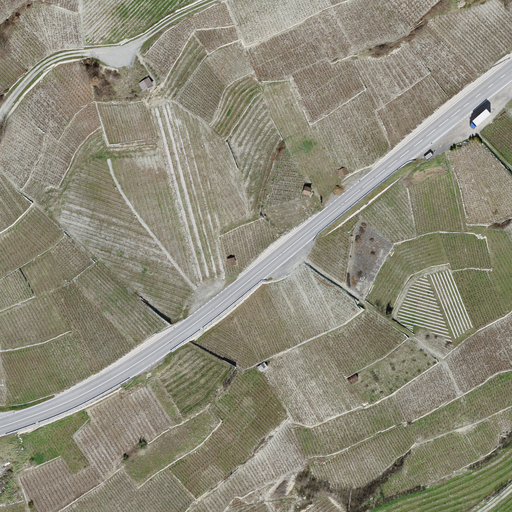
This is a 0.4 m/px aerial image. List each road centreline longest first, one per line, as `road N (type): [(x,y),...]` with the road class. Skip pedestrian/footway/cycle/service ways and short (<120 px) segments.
road 1 (secondary): [(511,69),(186,330),(96,388),(0,427)]
road 2 (track): [(0,120),(53,64),(120,54),(219,0)]
